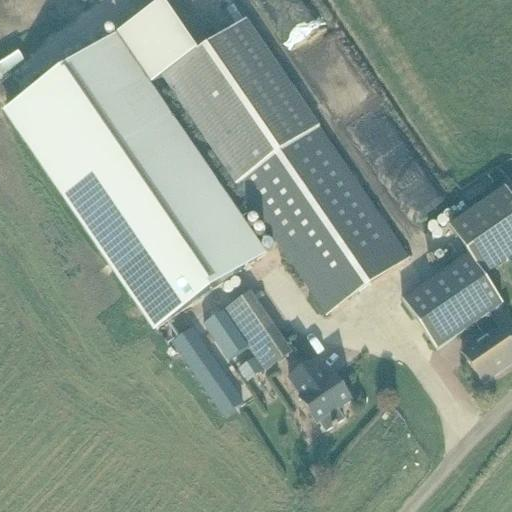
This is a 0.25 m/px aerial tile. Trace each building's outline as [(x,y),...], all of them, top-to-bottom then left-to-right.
[(151,89),(162,81),(233,185),(234,185),(235,186),(326,319),(406,264),(408,262),(317,130),(316,128),(317,128),(245,24),(197,57),(163,7),(118,39),(151,89)] [(261,260),(112,42),(7,114),(156,332),(261,260)] [(502,308),(483,281),(511,261),(511,202),(504,190),(447,230),(468,259),(402,304),(436,354),(474,327),(486,343),(463,359),(483,387),(511,367),(511,352),(488,317),(502,308)] [(414,190),(413,205),(429,206),(429,191),(414,190)] [(263,375),(264,376),(290,358),(249,297),(223,315),(246,349),(248,352),(255,362),(263,375)] [(222,315),(202,328),(228,365),(248,352),(246,349),(222,315)] [(191,333),(169,348),(174,356),(219,421),(234,410),(241,406),(191,333)] [(263,375),(255,362),(237,374),(246,386),(263,375)] [(351,404),(333,379),(326,383),(314,365),(289,382),(301,400),(299,402),(317,428),(351,404)]
